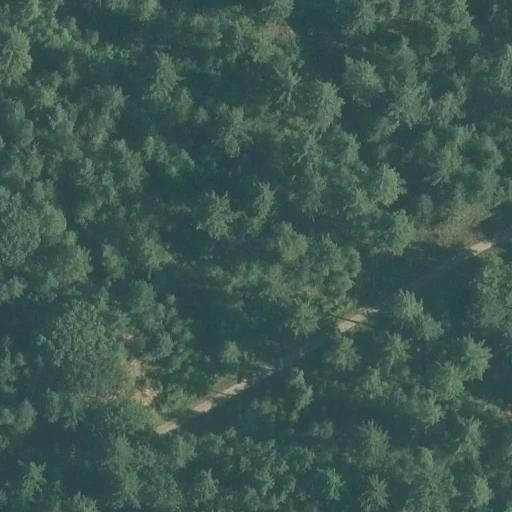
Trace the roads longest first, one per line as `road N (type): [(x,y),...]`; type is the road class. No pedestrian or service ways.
road 1 (track): [(150,438),(429,272)]
road 2 (track): [(429,272),(282,0)]
road 3 (track): [(0,488),(150,438)]
